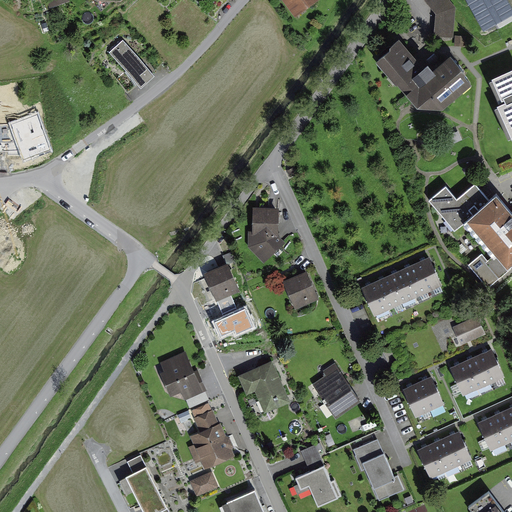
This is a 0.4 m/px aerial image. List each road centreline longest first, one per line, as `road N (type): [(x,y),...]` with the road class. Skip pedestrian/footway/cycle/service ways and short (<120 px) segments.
road 1 (residential): [(275,157),(408,459)]
road 2 (residential): [(41,177),(172,80),(246,0)]
road 3 (residential): [(280,511),(182,282)]
road 4 (unclassified): [(0,457),(145,257)]
road 5 (residential): [(275,157),(388,0)]
road 6 (residential): [(182,282),(275,157)]
road 7 (residential): [(145,257),(41,177)]
